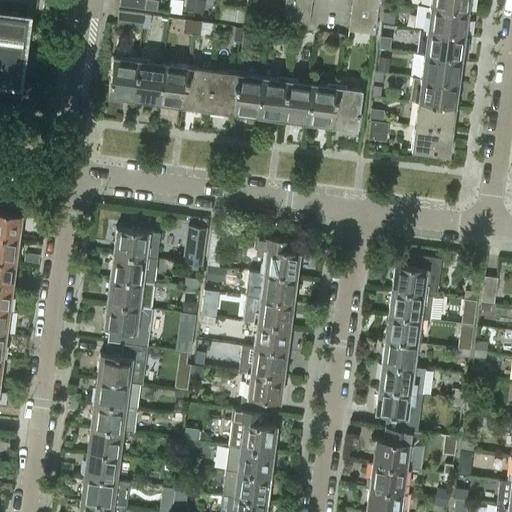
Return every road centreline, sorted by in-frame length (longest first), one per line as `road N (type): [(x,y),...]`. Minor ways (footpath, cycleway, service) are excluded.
road 1 (residential): [(25,511),(68,170)]
road 2 (residential): [(317,511),(357,208)]
road 3 (residential): [(357,208),(68,170)]
road 4 (residential): [(486,225),(511,36)]
road 5 (residential): [(68,170),(87,0)]
road 6 (residential): [(486,225),(357,208)]
